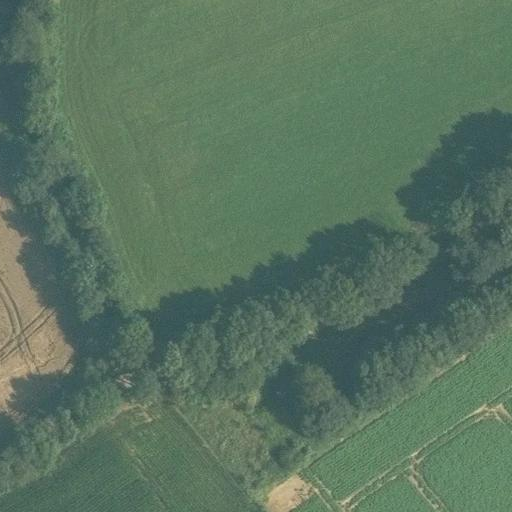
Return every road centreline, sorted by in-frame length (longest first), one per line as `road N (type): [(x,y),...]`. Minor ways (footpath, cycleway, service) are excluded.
road 1 (unclassified): [(0,459),(118,383),(235,353),(374,300),(511,209)]
road 2 (track): [(22,0),(17,55),(27,114),(38,157),(107,309),(118,383)]
